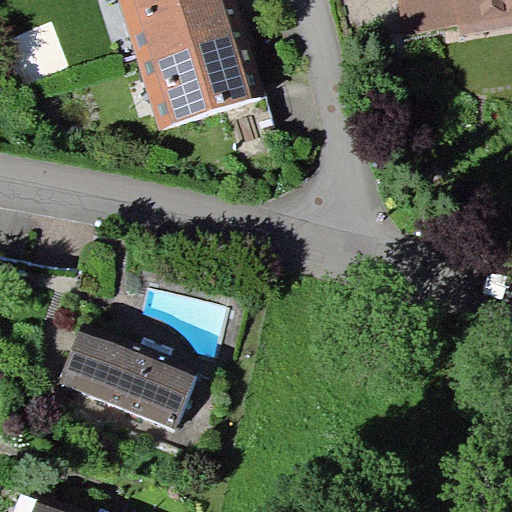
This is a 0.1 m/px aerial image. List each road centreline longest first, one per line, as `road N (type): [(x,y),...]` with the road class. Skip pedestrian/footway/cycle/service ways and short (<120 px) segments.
road 1 (residential): [(0,174),(94,189),(333,253)]
road 2 (residential): [(308,0),(344,135),(333,253)]
road 3 (residential): [(333,253),(511,306)]
